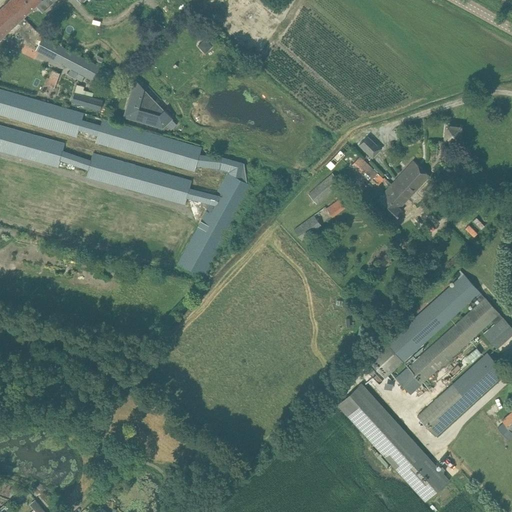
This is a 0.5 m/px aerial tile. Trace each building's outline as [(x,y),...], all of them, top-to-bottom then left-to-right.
[(23,17),(41,0),(10,0),(8,2),(23,17)] [(0,39),(23,17),(8,2),(0,9),(0,39)] [(158,22),(150,29),(155,34),(162,27),(158,22)] [(128,45),(128,34),(117,34),(117,44),(128,45)] [(43,36),(36,50),(96,82),(103,68),(43,36)] [(60,74),(52,71),(47,85),(55,88),(60,74)] [(173,119),(134,78),(123,117),(163,128),(173,119)] [(71,103),(100,111),(103,100),(84,95),(86,87),(76,84),(71,103)] [(0,89),(0,114),(76,137),(83,113),(0,89)] [(98,136),(96,143),(195,171),(201,148),(103,119),(101,126),(98,136)] [(462,125),(445,124),(444,141),(460,143),(462,125)] [(0,150),(58,167),(67,170),(70,156),(62,153),(64,143),(0,125),(0,150)] [(368,136),(359,145),(373,158),(383,148),(378,144),(378,145),(368,136)] [(190,179),(93,153),(86,178),(185,205),(192,180),(190,179)] [(383,179),(360,156),(352,164),(376,187),(383,179)] [(413,160),(392,184),(408,199),(429,176),(413,160)] [(203,277),(253,186),(228,172),(178,264),(203,277)] [(308,194),(317,204),(341,183),(332,173),(308,194)] [(400,208),(408,199),(392,184),(375,203),(394,220),(403,210),(400,208)] [(327,208),(332,217),(345,208),(339,199),(327,208)] [(294,230),(302,241),(322,226),(314,215),(294,230)] [(379,271),(384,264),(382,262),(376,269),(379,271)] [(452,284),(368,360),(385,378),(468,304),(469,303),(475,298),(479,302),(406,368),(421,384),(427,379),(438,369),(457,352),(491,321),(494,324),(483,334),(496,348),(511,334),(511,328),(460,271),(455,275),(458,278),(454,282),(454,283),(453,283),(452,284)] [(422,351),(425,348),(423,347),(418,351),(414,355),(408,360),(410,362),(413,359),(414,360),(415,359),(414,358),(416,356),(422,351)] [(487,353),(452,384),(417,416),(434,436),(470,405),(505,373),(487,353)] [(511,382),(511,383),(511,382),(511,411),(501,421),(504,424),(498,428),(507,440),(511,435),(511,432),(511,431),(511,430),(511,382)] [(361,383),(338,404),(426,501),(449,480),(442,473),(445,470),(442,467),(439,469),(361,383)] [(377,451),(374,454),(388,468),(390,466),(381,456),(382,455),(380,453),(379,454),(377,451)] [(35,511),(45,511),(35,500),(29,504),(35,511)]
